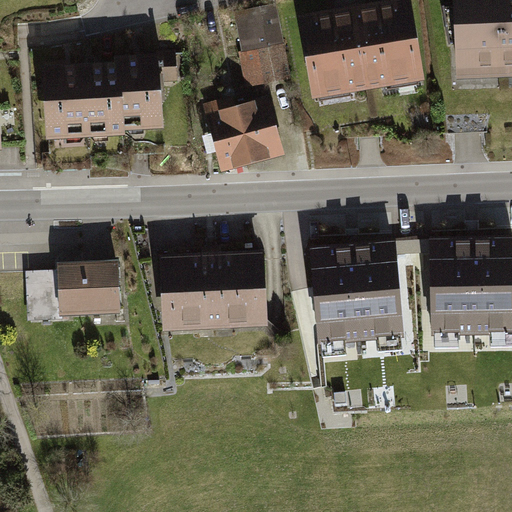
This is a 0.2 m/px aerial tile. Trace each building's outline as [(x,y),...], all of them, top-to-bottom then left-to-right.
[(409,0),(407,0),(304,17),(318,103),(424,86),(409,0)] [(511,0),(458,0),(461,82),(511,80),(511,0)] [(277,12),(234,20),(247,86),(290,77),(277,12)] [(116,67),(46,71),(50,134),(125,130),(125,125),(160,123),(158,98),(162,98),(160,60),(116,62),(116,67)] [(234,95),(203,103),(221,169),(285,152),(269,93),(236,102),(234,95)] [(52,159),(53,170),(91,169),(90,158),(52,159)] [(511,233),(430,235),(431,332),(511,330),(511,233)] [(396,235),(311,244),(321,342),(407,333),(396,235)] [(266,257),(162,263),(166,337),(270,331),(266,257)] [(117,267),(56,270),(57,276),(28,277),(30,326),(120,323),(117,267)]
